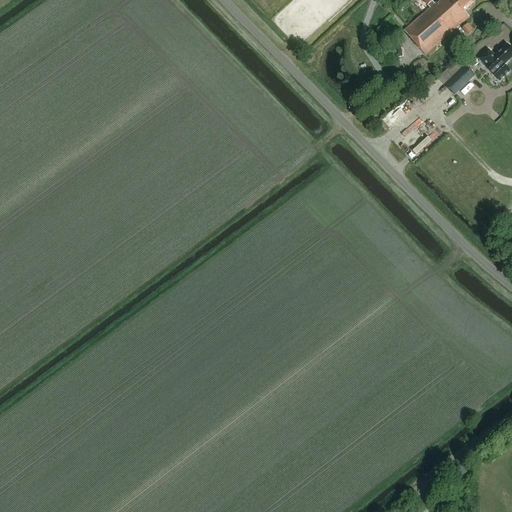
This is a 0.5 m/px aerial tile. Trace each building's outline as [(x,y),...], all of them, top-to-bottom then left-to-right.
[(465,13),(475,4),(471,0),(449,0),(449,1),(448,0),(443,0),(438,5),(437,4),(435,5),(432,3),(433,2),(430,0),(422,0),(422,1),(427,7),(428,7),(430,9),(404,32),(425,57),(469,18),(465,13)] [(489,51),(479,61),(494,76),(500,82),(509,73),(503,67),(511,58),(511,50),(507,46),(495,58),(489,51)] [(458,51),(451,57),(455,62),(462,56),(458,51)] [(464,65),(443,85),(453,96),(475,76),(464,65)] [(402,123),(409,133),(429,118),(425,112),(419,117),(416,113),(402,123)]
